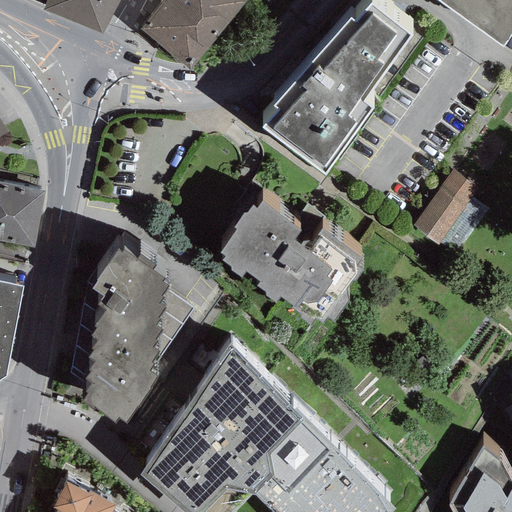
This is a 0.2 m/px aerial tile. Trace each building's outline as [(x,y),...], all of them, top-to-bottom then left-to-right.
[(32,0),(45,4),(42,10),(102,34),(119,0),(32,0)] [(246,3),(242,0),(163,0),(139,30),(190,71),(246,3)] [(511,0),(438,0),(503,48),(511,35),(511,0)] [(349,18),(273,106),(279,110),(261,128),(324,175),(373,109),(363,102),(412,37),(370,5),(355,22),(349,18)] [(482,209),(461,197),(475,172),(446,156),(413,214),(463,243),(482,209)] [(44,191),(0,182),(0,240),(34,247),(44,191)] [(314,240),(262,201),(256,209),(252,206),(246,214),(244,212),(234,227),(237,229),(219,253),(224,257),(222,261),(230,268),(229,269),(241,278),(246,272),(259,282),(256,286),(265,293),(264,295),(275,304),(280,297),(293,307),(290,311),(310,325),(315,319),(322,324),(327,317),(333,322),(352,297),(344,290),(351,280),(355,283),(363,272),(355,266),(361,259),(322,230),(314,240)] [(135,259),(123,251),(121,253),(117,251),(95,281),(97,282),(92,289),(103,297),(97,305),(105,311),(94,327),(96,329),(91,336),(97,341),(91,349),(93,351),(88,358),(94,362),(88,370),(90,372),(84,380),(91,385),(85,392),(87,394),(82,401),(93,410),(94,408),(115,423),(118,418),(125,423),(137,408),(138,409),(151,390),(148,388),(157,377),(149,371),(153,366),(150,363),(159,352),(153,348),(157,342),(155,340),(162,330),(155,326),(159,321),(157,319),(165,308),(159,304),(163,298),(161,296),(168,286),(162,282),(164,279),(151,270),(155,265),(139,254),(135,259)] [(23,286),(0,281),(0,378),(6,375),(23,286)] [(392,511),(394,510),(231,343),(140,475),(185,511),(392,511)] [(511,511),(511,482),(501,463),(482,450),(448,506),(451,511),(511,511)] [(57,511),(56,511),(111,511),(115,505),(88,491),(87,494),(66,483),(53,509),(57,511)]
